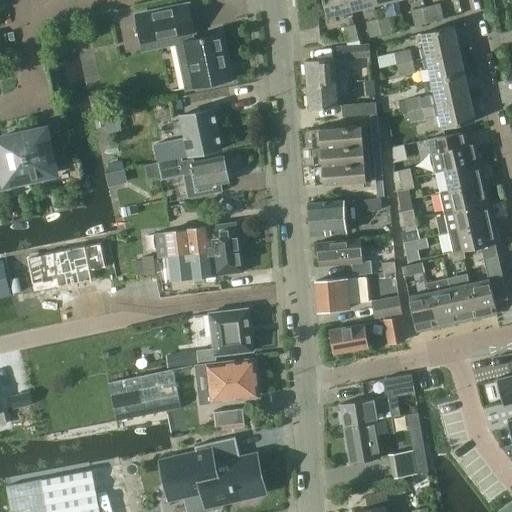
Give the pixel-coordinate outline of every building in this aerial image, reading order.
[(354,15),(353,11),(350,0),(324,0),(329,17),(342,14),(343,18),(354,15)] [(375,0),(350,0),(353,11),(365,8),(367,12),(378,9),(375,0)] [(386,2),(394,0),(375,0),(378,9),(387,6),(386,2)] [(441,3),(427,6),(431,21),(445,18),(441,3)] [(232,78),(222,33),(194,39),(192,31),(194,31),(189,5),(137,16),(142,41),(186,32),(197,85),(232,78)] [(417,25),(431,21),(427,6),(414,10),(417,25)] [(390,16),(380,19),(383,33),(394,31),(390,16)] [(383,33),(380,19),(369,22),(372,36),(383,33)] [(357,25),(345,28),(349,42),(360,39),(357,25)] [(420,48),(422,58),(461,49),(455,26),(424,34),(427,47),(420,48)] [(370,44),(338,46),(339,59),(371,57),(370,44)] [(409,49),(395,53),(397,64),(412,61),(409,49)] [(435,80),(466,73),(461,49),(422,58),(424,68),(431,66),(435,80)] [(334,60),(306,62),(308,85),(348,82),(346,70),(335,71),(334,60)] [(415,73),(412,61),(397,64),(400,76),(415,73)] [(405,99),(408,112),(472,97),(466,73),(435,80),(438,93),(420,98),(420,96),(405,99)] [(338,95),(350,94),(348,82),(308,85),(311,111),(339,108),(338,95)] [(446,128),(477,120),(472,97),(408,112),(410,123),(442,113),(446,128)] [(370,114),(376,114),(375,103),(342,105),(343,116),(370,114)] [(180,116),(185,138),(156,144),(153,145),(157,161),(182,156),(223,147),(214,108),(180,116)] [(373,143),(380,143),(378,114),(370,114),(373,143)] [(367,125),(312,130),(314,150),(368,145),(367,125)] [(46,128),(21,133),(31,179),(50,175),(49,168),(67,164),(59,131),(48,134),(46,128)] [(435,175),(446,172),(482,164),(477,142),(467,144),(464,131),(427,139),(435,175)] [(0,178),(9,177),(11,184),(31,179),(21,133),(0,137),(0,178)] [(370,166),(368,145),(314,150),(315,170),(370,166)] [(382,162),(381,147),(373,148),(374,162),(382,162)] [(157,161),(160,176),(185,171),(183,161),(182,156),(157,161)] [(230,183),(224,157),(196,163),(195,158),(183,161),(185,171),(186,175),(184,176),(189,198),(223,191),(221,184),(230,183)] [(148,179),(160,176),(157,161),(145,164),(148,179)] [(487,184),(482,164),(446,172),(450,190),(451,192),(487,184)] [(370,166),(315,170),(317,185),(371,180),(370,166)] [(399,171),(401,180),(412,178),(410,168),(399,171)] [(124,169),(105,174),(108,187),(127,182),(124,169)] [(361,191),(362,198),(385,196),(383,169),(375,169),(376,190),(361,191)] [(414,187),(412,178),(401,180),(403,190),(414,187)] [(450,190),(439,192),(445,215),(492,205),(487,184),(451,192),(450,190)] [(380,198),(362,200),(364,211),(381,209),(380,198)] [(400,201),(402,212),(404,221),(416,219),(414,209),(411,199),(400,201)] [(306,203),(309,236),(347,233),(344,200),(306,203)] [(496,224),(492,205),(445,215),(449,235),(496,224)] [(406,231),(408,241),(416,240),(420,239),(418,228),(416,219),(404,221),(406,231)] [(168,233),(171,258),(199,254),(212,252),(212,251),(239,248),(236,224),(168,233)] [(504,242),(501,243),(496,224),(449,235),(453,252),(464,249),(465,253),(481,249),(486,271),(509,265),(504,242)] [(166,228),(158,229),(159,252),(167,252),(166,228)] [(429,247),(427,237),(420,239),(416,240),(418,249),(429,247)] [(361,239),(319,243),(322,266),(363,263),(361,239)] [(88,243),(29,255),(35,282),(59,278),(60,285),(96,278),(94,268),(109,265),(104,240),(88,243)] [(404,242),(406,252),(418,249),(416,240),(408,241),(404,242)] [(174,281),(243,272),(239,248),(212,251),(212,252),(199,254),(171,258),(174,281)] [(408,261),(420,259),(418,249),(406,252),(408,261)] [(464,249),(453,252),(451,252),(453,261),(466,258),(465,253),(464,249)] [(154,256),(142,257),(142,259),(144,275),(156,273),(154,256)] [(142,259),(135,260),(137,276),(144,275),(142,259)] [(3,261),(0,261),(0,296),(11,294),(3,261)] [(381,263),(382,272),(395,271),(393,262),(381,263)] [(511,299),(511,277),(509,265),(486,271),(488,278),(471,281),(480,320),(501,315),(498,302),(511,299)] [(469,282),(468,274),(449,278),(459,325),(480,320),(471,281),(469,282)] [(427,283),(430,295),(432,295),(440,329),(459,325),(449,278),(427,283)] [(319,284),(322,313),(351,310),(350,305),(369,303),(366,279),(319,284)] [(412,299),(420,334),(440,329),(432,295),(430,295),(412,299)] [(375,319),(389,316),(403,314),(400,297),(372,302),(375,319)] [(212,314),(216,349),(199,351),(200,362),(202,362),(219,360),(218,355),(255,351),(250,309),(212,314)] [(404,329),(401,316),(384,319),(388,344),(406,342),(404,329)] [(365,325),(331,331),(335,355),(369,349),(365,325)] [(196,351),(166,354),(168,366),(197,363),(196,351)] [(214,401),(260,396),(255,361),(210,366),(214,401)] [(172,368),(107,382),(115,420),(180,406),(172,368)] [(370,398),(340,403),(345,427),(373,421),(401,416),(397,395),(415,392),(412,375),(411,373),(383,379),(386,395),(370,399),(370,398)] [(511,374),(496,378),(503,404),(511,401),(511,374)] [(30,392),(10,396),(13,408),(33,403),(30,392)] [(242,407),(214,411),(216,431),(244,427),(242,407)] [(373,421),(345,427),(351,461),(380,456),(373,421)] [(196,450),(158,458),(168,501),(202,494),(205,508),(222,504),(268,494),(258,450),(240,455),(236,436),(195,445),(196,450)] [(412,450),(388,454),(392,477),(429,470),(426,455),(413,457),(412,450)] [(98,511),(90,470),(7,486),(12,511),(98,511)] [(511,511),(511,502),(499,511),(511,511)]
